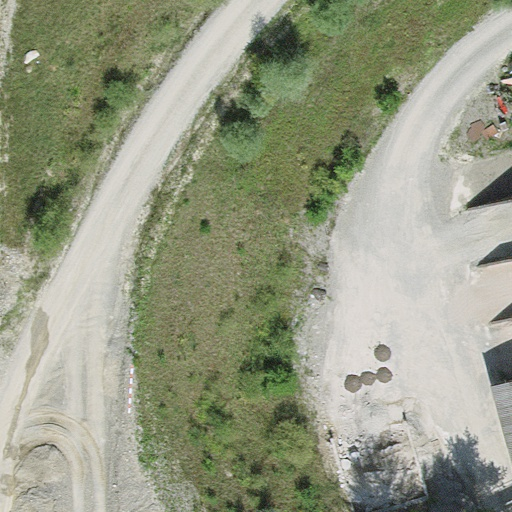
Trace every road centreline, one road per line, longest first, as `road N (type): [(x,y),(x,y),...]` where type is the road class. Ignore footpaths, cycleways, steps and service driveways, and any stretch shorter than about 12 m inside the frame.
road 1 (track): [(253,0),(204,47),(36,400),(23,511)]
road 2 (track): [(511,30),(496,38),(395,178),(511,508)]
